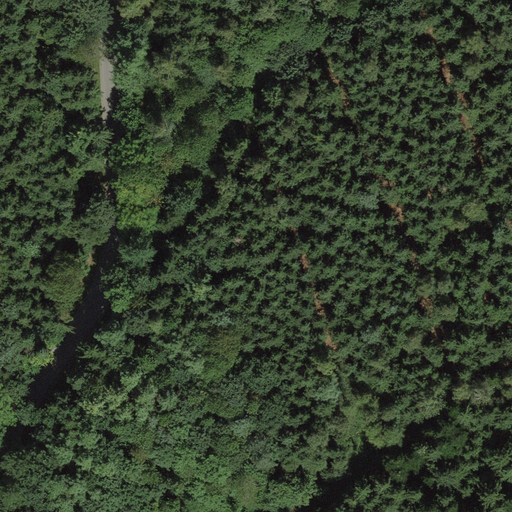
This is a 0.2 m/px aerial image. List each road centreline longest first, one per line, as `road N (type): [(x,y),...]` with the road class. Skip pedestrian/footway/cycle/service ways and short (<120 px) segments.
road 1 (residential): [(108,0),(117,207),(83,296),(0,453)]
road 2 (track): [(277,511),(336,497),(511,359)]
